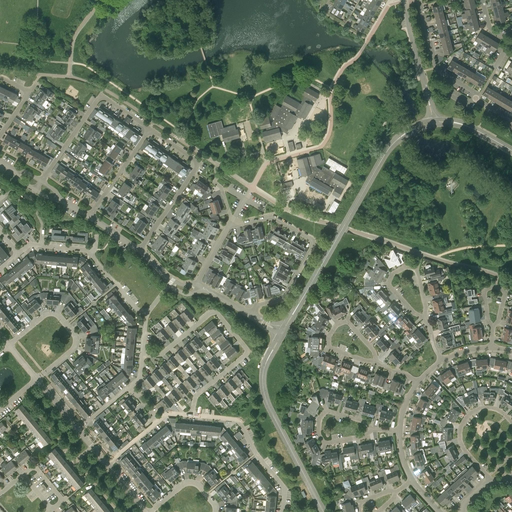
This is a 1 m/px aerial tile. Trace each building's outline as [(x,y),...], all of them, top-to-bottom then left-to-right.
[(346,0),(336,0),(336,1),(353,10),(354,8),(345,3),(346,0)] [(365,5),(375,11),(378,6),(371,2),(367,0),(366,3),(363,2),(362,4),(365,5)] [(353,10),(336,1),(333,6),(340,10),(342,7),(345,9),(348,10),(350,8),(353,10)] [(506,6),(505,3),(491,7),(491,9),(493,9),(493,12),(503,10),(502,7),(506,6)] [(445,9),(443,4),(432,7),(434,12),(442,10),(445,9)] [(365,12),(372,17),(375,11),(365,5),(364,7),(367,9),(365,12)] [(339,13),(340,10),(333,6),(330,11),(336,14),(335,15),(339,18),(341,19),(343,15),(339,13)] [(461,14),(462,16),(476,13),(476,11),(475,11),(474,8),(466,9),(464,10),(465,13),(461,14)] [(359,16),(369,22),(372,17),(365,12),(363,15),(360,14),(359,16)] [(508,16),(508,14),(493,18),(494,20),(495,19),(496,23),(506,20),(505,17),(508,16)] [(359,23),(366,27),(369,22),(359,16),(358,18),(361,19),(359,23)] [(464,25),(464,27),(479,23),(478,21),(477,21),(476,18),(467,21),(468,24),(464,25)] [(363,32),(366,27),(359,23),(357,26),(355,24),(353,28),(356,30),(357,28),(363,32)] [(479,23),(464,27),(461,28),(461,30),(465,29),(469,28),(470,31),(479,29),(478,25),(479,25),(479,23)] [(476,46),(478,47),(485,34),(483,33),(483,34),(480,32),(475,40),(478,42),(476,46)] [(481,44),(484,46),(489,38),(486,36),(487,35),(485,34),(478,47),(479,48),(481,44)] [(485,51),(487,52),(495,39),(493,38),(492,39),(489,38),(484,46),(487,48),(485,51)] [(496,40),(495,39),(487,52),(489,53),(491,50),(494,52),(499,43),(496,42),(496,40)] [(447,68),(452,70),(456,63),(452,60),(447,68)] [(456,73),(461,65),(456,63),(452,70),(456,73)] [(461,76),(466,68),(461,65),(456,73),(461,76)] [(466,79),(470,71),(466,68),(461,76),(466,79)] [(470,81),(475,74),(470,71),(466,79),(470,81)] [(475,74),(470,81),(475,84),(480,76),(475,74)] [(484,79),(480,76),(475,84),(480,87),(484,79)] [(276,104),(270,116),(274,118),(272,122),(270,123),(267,114),(265,115),(265,117),(258,119),(261,128),(261,129),(266,127),(267,131),(262,132),(265,142),(281,137),(279,130),(281,130),(286,133),(289,128),(290,129),(297,116),(301,119),(302,116),(305,118),(312,106),(309,103),(311,99),(315,101),(319,94),(307,87),(303,94),(305,96),(300,104),(299,104),(299,103),(287,96),(282,103),(283,104),(281,107),(276,105),(277,105),(276,104)] [(482,94),(487,97),(492,89),(487,87),(482,94)] [(41,90),(37,95),(46,100),(49,95),(51,97),(54,94),(46,88),(44,92),(41,90)] [(492,89),(487,97),(492,100),(496,92),(492,89)] [(4,97),(2,100),(7,102),(12,92),(7,90),(4,97)] [(17,95),(12,92),(7,102),(12,104),(13,102),(14,101),(18,103),(20,99),(16,97),(17,95)] [(496,92),(492,100),(496,103),(501,95),(496,92)] [(48,102),(46,100),(37,95),(34,99),(40,103),(38,106),(43,109),(48,102)] [(501,95),(496,103),(501,105),(506,98),(501,95)] [(506,98),(501,105),(506,108),(510,100),(506,98)] [(67,111),(65,113),(73,119),(76,114),(71,110),(72,108),(67,104),(64,109),(67,111)] [(29,106),(26,111),(34,117),(36,114),(39,116),(42,111),(37,107),(35,110),(29,106)] [(92,118),(95,115),(100,118),(106,108),(104,106),(102,109),(99,107),(97,111),(94,109),(89,116),(92,118)] [(222,135),(224,142),(240,137),(237,129),(236,130),(234,125),(237,124),(236,121),(244,119),(241,106),(232,108),(233,111),(230,112),(232,118),(229,118),(231,126),(223,128),(221,121),(207,125),(211,138),(219,135),(222,135)] [(107,113),(109,110),(106,108),(100,118),(104,121),(109,114),(107,113)] [(32,119),(34,117),(26,111),(22,116),(28,120),(27,122),(31,126),(35,121),(32,119)] [(70,124),(73,119),(65,113),(61,118),(58,116),(56,118),(62,123),(64,120),(70,124)] [(109,114),(104,121),(109,125),(116,115),(114,113),(112,116),(109,114)] [(116,115),(109,125),(114,128),(119,121),(117,120),(119,117),(116,115)] [(17,117),(14,121),(33,132),(35,129),(17,117)] [(119,121),(114,128),(119,132),(126,122),(124,120),(122,123),(119,121)] [(57,125),(53,130),(62,136),(65,131),(59,127),(61,124),(56,121),(54,123),(57,125)] [(127,126),(129,124),(126,122),(119,132),(124,135),(129,128),(127,126)] [(97,129),(96,131),(90,127),(87,131),(94,137),(98,139),(100,135),(101,135),(103,132),(97,129)] [(129,128),(124,135),(129,139),(136,129),(133,127),(132,130),(129,128)] [(3,141),(8,144),(15,130),(12,129),(11,132),(10,136),(7,134),(3,141)] [(138,130),(136,129),(129,139),(134,142),(133,144),(135,146),(139,140),(137,138),(139,135),(136,133),(138,130)] [(14,138),(18,132),(15,130),(8,144),(13,147),(16,139),(14,138)] [(58,141),(62,136),(53,130),(51,133),(49,131),(46,136),(51,139),(52,137),(58,141)] [(91,141),(94,137),(87,131),(83,136),(91,141),(89,143),(93,146),(94,143),(91,141)] [(23,134),(19,141),(16,139),(13,147),(17,149),(21,142),(24,137),(25,135),(23,134)] [(21,142),(17,149),(22,152),(26,145),(27,143),(24,141),(27,136),(25,135),(24,137),(21,142)] [(26,145),(22,152),(27,154),(31,147),(31,146),(34,142),(32,141),(29,144),(27,143),(26,145)] [(115,146),(113,149),(122,156),(123,153),(122,152),(124,150),(121,148),(123,145),(122,145),(117,141),(114,145),(115,146)] [(144,149),(149,152),(156,142),(153,141),(151,143),(149,142),(146,145),(144,143),(140,149),(142,151),(144,149)] [(79,142),(76,146),(84,152),(87,147),(90,150),(92,147),(87,144),(85,146),(79,142)] [(156,142),(149,152),(154,156),(159,149),(156,147),(158,144),(156,142)] [(36,149),(37,146),(35,145),(34,148),(31,146),(31,147),(27,154),(26,155),(31,158),(35,151),(36,149)] [(81,156),(84,152),(76,146),(73,151),(79,155),(77,157),(82,161),(84,158),(81,156)] [(159,149),(154,156),(159,159),(165,149),(163,147),(161,150),(159,149)] [(109,152),(106,156),(113,160),(114,158),(117,160),(118,158),(120,158),(122,156),(113,149),(110,153),(109,152)] [(165,149),(159,159),(164,162),(168,155),(166,154),(168,151),(165,149)] [(40,163),(44,156),(45,154),(47,151),(45,150),(43,153),(42,155),(40,153),(36,161),(40,163)] [(35,151),(31,158),(36,161),(40,153),(35,151)] [(306,157),(297,160),(301,176),(308,174),(309,176),(308,176),(305,181),(310,184),(309,185),(322,192),(328,196),(333,188),(335,189),(332,194),(339,197),(343,190),(342,189),(343,187),(344,188),(348,180),(334,173),(336,169),(344,174),(347,168),(329,158),(326,163),(331,166),(329,170),(323,166),(323,167),(321,170),(316,167),(316,165),(324,162),(324,160),(321,160),(319,153),(310,156),(310,158),(307,159),(306,157)] [(45,156),(44,156),(40,163),(45,166),(47,163),(49,165),(54,158),(46,154),(45,156)] [(144,159),(137,154),(135,157),(142,162),(144,159)] [(168,155),(164,162),(168,166),(175,156),(173,154),(171,157),(168,155)] [(105,161),(102,165),(112,171),(112,169),(112,167),(113,165),(111,163),(113,160),(106,156),(104,160),(105,161)] [(175,156),(168,166),(173,169),(178,162),(176,160),(178,158),(175,156)] [(178,162),(173,169),(178,173),(185,163),(183,161),(181,164),(178,162)] [(64,168),(66,165),(61,162),(59,164),(57,162),(54,168),(56,169),(55,171),(59,174),(64,168)] [(188,165),(185,163),(178,173),(183,176),(181,179),(181,180),(180,182),(182,184),(189,174),(186,172),(188,169),(186,167),(188,165)] [(136,165),(133,170),(140,175),(144,170),(145,171),(147,168),(141,164),(140,167),(136,165)] [(68,171),(70,168),(66,165),(64,168),(59,174),(64,177),(68,171)] [(110,172),(112,171),(102,165),(100,168),(99,168),(96,171),(102,176),(104,173),(106,175),(108,173),(110,172)] [(73,174),(75,171),(70,168),(68,171),(64,177),(68,180),(73,174)] [(141,181),(138,179),(140,175),(133,170),(129,175),(132,176),(130,179),(131,179),(139,185),(141,182),(140,182),(141,181)] [(73,183),(79,174),(75,171),(73,174),(68,180),(73,183)] [(79,174),(73,183),(77,186),(83,177),(79,174)] [(83,177),(77,186),(76,187),(81,190),(87,181),(83,178),(83,177)] [(194,192),(196,189),(198,191),(203,184),(199,180),(195,185),(193,184),(189,188),(194,192)] [(92,184),(87,181),(81,190),(85,193),(92,184)] [(163,184),(160,189),(167,194),(171,189),(167,187),(169,185),(164,181),(162,183),(163,184)] [(124,182),(121,187),(128,192),(131,188),(133,189),(135,186),(129,182),(127,185),(124,182)] [(96,188),(90,196),(94,200),(99,193),(101,195),(108,186),(104,183),(100,189),(101,190),(100,191),(96,188)] [(92,184),(85,193),(90,196),(96,188),(91,185),(92,184)] [(207,185),(206,185),(203,184),(198,191),(203,195),(201,197),(204,198),(203,199),(204,200),(211,194),(209,192),(211,190),(207,185)] [(125,197),(128,192),(121,187),(117,192),(124,196),(122,199),(128,203),(129,200),(125,197)] [(164,199),(167,194),(160,189),(157,194),(155,193),(153,195),(159,199),(161,197),(164,199)] [(151,202),(148,206),(155,211),(159,207),(158,206),(160,204),(157,202),(158,200),(153,196),(150,200),(150,201),(151,202)] [(112,200),(109,204),(116,209),(119,205),(121,206),(123,203),(117,199),(115,202),(112,200)] [(209,203),(211,208),(219,205),(218,200),(212,202),(211,199),(204,201),(205,204),(209,203)] [(333,214),(339,204),(334,201),(328,211),(333,214)] [(4,205),(2,207),(14,222),(18,219),(13,212),(17,209),(11,202),(6,207),(4,205)] [(183,202),(179,208),(188,214),(191,209),(196,213),(198,213),(197,208),(190,203),(188,206),(183,202)] [(115,212),(116,209),(109,204),(106,209),(112,213),(111,216),(114,218),(117,213),(115,212)] [(221,211),(219,205),(211,208),(213,214),(210,215),(211,217),(211,218),(219,219),(217,214),(219,214),(219,213),(219,212),(221,211)] [(152,216),(155,211),(148,206),(145,211),(142,209),(140,211),(148,217),(150,214),(152,216)] [(10,225),(14,222),(2,207),(0,208),(0,209),(1,211),(0,211),(0,220),(1,222),(5,219),(10,225)] [(184,219),(188,214),(179,208),(176,213),(184,219)] [(136,223),(143,229),(148,221),(140,215),(138,218),(137,217),(134,221),(136,223)] [(206,221),(208,223),(209,223),(206,229),(215,234),(218,228),(214,226),(216,222),(217,220),(211,219),(207,218),(206,221)] [(18,219),(14,222),(27,237),(29,235),(28,233),(33,229),(27,222),(23,225),(18,219)] [(171,219),(168,224),(176,230),(180,225),(171,219)] [(24,239),(27,237),(14,222),(10,225),(16,231),(12,234),(17,241),(23,237),(24,239)] [(133,228),(140,233),(143,229),(136,223),(134,227),(132,225),(129,229),(131,231),(133,228)] [(173,235),(176,230),(168,224),(164,229),(168,232),(167,235),(174,240),(176,237),(173,235)] [(255,230),(250,231),(253,241),(264,239),(261,226),(255,228),(255,230)] [(49,236),(49,239),(68,241),(69,236),(61,235),(61,230),(52,229),(52,236),(49,236)] [(212,239),(215,234),(206,229),(203,234),(212,239)] [(241,244),(249,242),(253,241),(250,231),(250,229),(243,230),(244,234),(241,234),(242,236),(237,237),(237,239),(237,242),(241,244)] [(270,238),(276,242),(281,234),(279,233),(279,232),(279,231),(279,230),(278,230),(277,230),(277,231),(275,230),(272,234),(270,232),(266,238),(269,240),(270,238)] [(77,237),(69,236),(68,241),(88,243),(88,239),(85,239),(86,233),(77,232),(77,237)] [(162,233),(156,241),(165,246),(168,241),(172,244),(174,241),(162,233)] [(282,247),(284,248),(288,243),(285,241),(287,237),(285,236),(286,235),(286,234),(285,234),(285,233),(284,233),(284,234),(283,234),(283,235),(281,234),(276,242),(282,245),(282,247)] [(198,240),(195,245),(204,250),(207,245),(198,240)] [(291,252),(294,253),(299,244),(297,243),(297,242),(297,241),(297,240),(296,240),(295,240),(295,241),(295,242),(293,240),(290,244),(288,243),(284,248),(285,248),(284,250),(286,251),(288,250),(289,253),(291,252)] [(161,251),(165,246),(156,241),(153,246),(161,251)] [(229,250),(228,252),(234,256),(237,250),(236,248),(237,247),(228,241),(225,247),(229,249),(229,250)] [(299,244),(294,253),(293,254),(295,254),(295,255),(295,256),(295,257),(296,257),(301,261),(306,253),(303,251),(305,248),(303,246),(304,245),(304,244),(303,244),(302,244),(301,244),(301,245),(299,244)] [(200,256),(204,250),(195,245),(191,251),(200,256)] [(229,264),(234,256),(228,252),(223,250),(220,255),(224,257),(224,259),(223,261),(229,264)] [(390,260),(384,258),(389,268),(398,263),(398,265),(403,262),(401,258),(402,254),(398,253),(398,252),(395,254),(393,250),(390,260)] [(8,255),(4,251),(0,254),(0,260),(0,261),(0,263),(1,265),(9,258),(7,256),(8,255)] [(36,262),(41,263),(42,254),(37,253),(37,254),(35,254),(34,252),(31,253),(33,259),(37,258),(36,262)] [(27,256),(23,260),(30,269),(34,266),(32,264),(33,263),(30,260),(33,259),(31,253),(29,254),(29,256),(28,257),(27,256)] [(74,257),(73,257),(72,266),(77,266),(78,262),(81,263),(84,258),(81,256),(80,258),(78,258),(78,257),(76,257),(76,256),(74,256),(74,257)] [(188,257),(185,263),(194,268),(197,262),(188,257)] [(80,268),(83,272),(91,266),(87,262),(86,263),(85,261),(86,259),(84,258),(81,263),(79,266),(81,267),(80,268)] [(386,272),(379,268),(380,266),(382,264),(378,259),(376,261),(378,263),(377,266),(375,265),(372,270),(376,273),(383,277),(386,272)] [(27,272),(30,269),(23,260),(20,264),(25,270),(27,272)] [(279,269),(278,271),(287,276),(290,271),(287,269),(286,268),(288,265),(280,261),(279,263),(279,265),(278,267),(279,269)] [(191,273),(194,268),(185,263),(182,268),(178,266),(176,269),(183,273),(185,270),(191,273)] [(25,270),(20,264),(16,267),(21,273),(25,270)] [(91,266),(83,272),(87,276),(93,271),(90,267),(91,266)] [(21,273),(16,267),(12,270),(17,276),(19,278),(22,275),(21,273)] [(434,271),(433,267),(424,270),(425,273),(424,273),(425,274),(426,276),(435,274),(436,277),(440,276),(439,270),(434,271)] [(206,281),(212,284),(217,275),(215,274),(215,271),(209,268),(206,275),(208,276),(208,277),(206,281)] [(380,282),(383,277),(376,273),(372,270),(370,269),(368,274),(368,275),(371,277),(369,279),(365,279),(364,286),(370,286),(372,280),(373,278),(380,282)] [(7,273),(13,280),(17,276),(12,270),(8,273),(7,273)] [(88,282),(90,280),(96,275),(93,271),(87,276),(84,278),(88,282)] [(284,282),(287,276),(278,271),(277,272),(275,273),(272,279),(278,282),(279,280),(281,280),(284,282)] [(9,283),(13,280),(7,273),(3,276),(4,277),(3,278),(2,277),(0,278),(0,279),(0,278),(0,279),(4,284),(7,281),(9,283)] [(93,284),(100,279),(96,275),(90,280),(93,284)] [(218,275),(217,275),(212,284),(217,287),(219,283),(220,283),(223,284),(226,278),(221,275),(218,275)] [(428,280),(428,283),(427,283),(429,289),(439,286),(438,283),(441,282),(440,280),(444,279),(443,276),(428,280)] [(230,294),(231,292),(234,294),(239,285),(233,282),(227,278),(224,285),(226,286),(226,287),(224,291),(230,294)] [(100,279),(93,284),(91,285),(95,289),(96,288),(104,282),(103,282),(102,282),(100,279)] [(264,285),(264,284),(262,284),(262,288),(265,288),(267,296),(273,295),(273,293),(274,292),(275,294),(280,292),(279,289),(281,285),(273,281),(272,282),(267,283),(266,285),(264,285)] [(104,282),(96,288),(100,292),(102,295),(105,292),(105,291),(106,290),(107,291),(109,289),(108,287),(107,287),(106,287),(107,286),(104,282)] [(264,294),(262,288),(260,288),(260,286),(258,287),(256,286),(253,286),(252,286),(252,284),(249,285),(249,287),(249,289),(251,294),(251,296),(256,295),(256,298),(262,297),(262,294),(264,294)] [(247,289),(239,285),(234,294),(236,295),(235,297),(241,300),(242,299),(245,300),(245,299),(247,300),(248,298),(251,297),(251,294),(249,289),(247,289)] [(441,290),(439,290),(439,286),(429,289),(430,295),(433,294),(434,297),(448,293),(447,290),(442,292),(441,290)] [(471,288),(464,289),(464,292),(465,292),(466,295),(467,295),(468,304),(477,303),(477,299),(471,300),(471,296),(475,295),(474,289),(471,289),(471,288)] [(378,299),(385,293),(382,289),(376,294),(374,291),(370,295),(376,301),(378,299)] [(109,298),(106,300),(109,304),(117,298),(112,291),(107,295),(109,298)] [(47,303),(53,304),(53,294),(48,294),(48,293),(43,292),(40,293),(42,299),(45,298),(44,297),(47,297),(47,303)] [(58,304),(59,298),(62,298),(61,299),(64,301),(67,296),(64,294),(64,292),(59,292),(59,295),(53,294),(53,304),(58,304)] [(28,299),(30,302),(36,309),(41,305),(36,300),(39,298),(39,300),(42,299),(40,293),(32,296),(28,299)] [(381,308),(386,304),(389,302),(387,299),(389,297),(385,293),(378,299),(382,303),(379,306),(381,308)] [(434,297),(435,300),(432,301),(433,306),(443,304),(448,303),(446,297),(449,296),(448,293),(434,297)] [(64,307),(68,312),(75,306),(77,304),(75,301),(75,300),(72,297),(67,301),(69,303),(64,307)] [(116,299),(117,298),(109,304),(110,304),(112,306),(110,307),(112,309),(113,308),(120,303),(116,299)] [(340,306),(336,307),(340,316),(341,315),(342,316),(344,315),(345,314),(346,313),(343,307),(346,306),(346,305),(349,304),(346,298),(344,299),(343,300),(338,303),(340,306)] [(323,310),(318,304),(318,303),(316,300),(313,302),(316,306),(322,313),(324,310),(323,310)] [(31,313),(36,309),(30,302),(27,304),(25,302),(21,305),(25,310),(27,308),(31,313)] [(184,311),(179,315),(185,323),(188,321),(194,317),(182,302),(179,305),(184,311)] [(394,302),(392,304),(389,302),(386,304),(380,309),(383,312),(386,310),(387,312),(389,310),(390,313),(397,306),(394,302)] [(120,303),(113,308),(117,312),(123,307),(120,303)] [(451,308),(445,310),(443,304),(433,306),(435,312),(438,312),(438,315),(451,311),(452,311),(451,308)] [(339,316),(340,316),(336,307),(333,309),(332,305),(326,308),(329,316),(330,316),(330,318),(334,316),(335,318),(336,318),(339,317),(339,316)] [(352,316),(356,320),(363,314),(361,312),(361,311),(360,309),(361,308),(359,305),(358,307),(357,306),(352,311),(354,314),(352,316)] [(77,309),(75,306),(68,312),(72,317),(77,312),(79,315),(84,311),(81,307),(80,307),(77,309)] [(394,321),(399,317),(397,314),(401,310),(397,306),(390,313),(394,316),(391,318),(394,321)] [(123,307),(117,312),(120,316),(126,311),(123,307)] [(463,311),(468,310),(469,316),(479,314),(478,308),(473,309),(471,307),(463,308),(463,311)] [(6,308),(0,312),(0,314),(3,318),(11,311),(10,309),(8,311),(6,308)] [(176,318),(171,322),(177,329),(180,327),(180,328),(186,323),(185,323),(179,315),(174,309),(171,311),(176,318)] [(11,311),(3,318),(7,323),(13,318),(11,315),(13,313),(11,311)] [(126,311),(120,316),(123,320),(130,314),(130,315),(126,311)] [(447,322),(449,321),(448,315),(452,314),(451,311),(438,315),(439,318),(437,319),(438,324),(447,322)] [(85,312),(80,316),(82,319),(77,323),(81,327),(87,322),(91,319),(85,312)] [(318,316),(319,317),(317,320),(325,326),(329,321),(321,315),(321,314),(319,312),(317,315),(318,316)] [(28,323),(32,320),(27,314),(25,316),(23,317),(28,323)] [(134,318),(130,314),(123,320),(127,324),(129,325),(135,323),(132,319),(134,318)] [(365,316),(363,314),(356,320),(359,324),(363,320),(366,323),(372,317),(370,315),(365,316)] [(465,325),(468,325),(475,324),(475,321),(480,320),(479,314),(469,316),(470,320),(468,322),(465,322),(465,325)] [(168,324),(163,328),(170,336),(172,334),(178,330),(177,329),(171,322),(166,315),(163,318),(168,324)] [(401,319),(399,317),(394,321),(400,328),(402,326),(409,320),(405,316),(401,319)] [(364,329),(368,333),(374,327),(377,325),(374,323),(373,321),(374,320),(372,317),(366,323),(365,324),(366,326),(364,329)] [(13,318),(7,323),(11,327),(17,322),(13,318)] [(91,319),(87,322),(81,327),(84,332),(90,328),(91,330),(97,326),(95,324),(91,319)] [(307,330),(312,331),(315,332),(317,329),(318,329),(321,331),(325,326),(317,320),(314,326),(313,325),(312,326),(310,328),(309,327),(307,330)] [(413,324),(409,320),(402,326),(406,330),(404,332),(406,335),(415,326),(413,324)] [(197,336),(197,337),(199,335),(200,336),(206,331),(210,335),(219,329),(218,329),(216,327),(217,327),(212,321),(198,333),(196,331),(194,333),(196,336),(197,336)] [(451,325),(449,321),(447,322),(438,324),(439,330),(448,328),(448,326),(451,325)] [(19,325),(17,322),(11,327),(15,332),(18,330),(19,331),(24,327),(21,323),(19,325)] [(170,336),(163,328),(158,322),(155,324),(160,331),(155,335),(156,336),(161,342),(164,340),(164,341),(170,336)] [(135,327),(135,323),(129,325),(128,327),(127,332),(136,333),(137,328),(135,327)] [(368,333),(372,338),(376,334),(378,336),(388,327),(386,324),(380,330),(379,328),(377,330),(374,327),(368,333)] [(470,334),(472,333),(482,332),(481,327),(475,327),(475,324),(468,325),(470,334)] [(503,333),(511,335),(511,332),(511,326),(511,327),(511,330),(504,328),(503,333)] [(450,330),(451,333),(450,334),(441,336),(442,341),(451,339),(454,338),(452,333),(460,330),(460,328),(450,330)] [(207,344),(213,338),(217,344),(224,337),(223,335),(223,334),(219,329),(210,335),(204,341),(207,344)] [(411,343),(415,339),(422,333),(417,329),(413,333),(411,331),(406,335),(409,340),(411,343)] [(318,333),(315,332),(312,331),(311,337),(308,337),(308,342),(321,343),(322,337),(318,337),(318,333)] [(382,337),(376,343),(380,347),(388,339),(385,335),(387,333),(385,331),(380,335),(382,337)] [(477,339),(483,338),(482,332),(472,333),(473,339),(471,340),(471,343),(477,342),(477,339)] [(418,349),(423,344),(421,342),(426,338),(422,333),(415,339),(417,342),(414,345),(418,349)] [(511,338),(511,335),(503,333),(501,338),(508,340),(507,343),(511,344),(511,338)] [(93,339),(86,338),(86,344),(98,345),(98,342),(99,341),(100,336),(93,336),(93,339)] [(208,351),(204,345),(202,343),(197,337),(197,336),(196,336),(191,341),(191,342),(189,343),(189,344),(195,351),(200,347),(205,353),(208,351)] [(223,351),(231,345),(232,345),(227,339),(226,340),(224,337),(217,344),(221,349),(213,356),(215,358),(217,356),(217,357),(224,352),(223,351)] [(454,338),(451,339),(442,341),(444,347),(451,345),(452,348),(460,346),(460,343),(455,344),(454,338)] [(391,348),(396,344),(394,341),(392,343),(388,339),(380,347),(384,351),(388,347),(391,347),(391,348)] [(310,355),(312,356),(313,358),(318,355),(319,349),(321,349),(321,343),(308,342),(307,347),(310,347),(310,355)] [(401,352),(397,348),(399,346),(400,345),(398,342),(396,344),(391,348),(392,349),(392,352),(388,356),(392,360),(398,354),(401,352)] [(183,347),(184,348),(181,350),(187,358),(188,357),(187,357),(192,353),(198,360),(200,357),(195,351),(189,344),(189,343),(183,347)] [(98,350),(98,349),(98,345),(86,344),(85,350),(92,351),(91,354),(98,354),(98,350)] [(234,347),(233,348),(231,345),(223,351),(224,352),(228,356),(221,362),(224,365),(238,353),(234,347)] [(175,354),(176,355),(173,356),(173,357),(180,364),(185,360),(190,366),(193,364),(188,357),(187,358),(181,350),(181,349),(175,354)] [(215,370),(220,365),(208,351),(205,353),(211,359),(206,363),(206,364),(212,371),(214,369),(215,370)] [(312,362),(317,367),(319,364),(321,367),(322,368),(325,370),(327,366),(330,356),(325,354),(324,357),(321,356),(320,357),(318,355),(313,358),(314,358),(311,359),(312,362)] [(406,355),(402,358),(398,354),(392,360),(396,364),(400,360),(402,360),(404,361),(408,357),(406,355)] [(88,357),(85,359),(82,355),(77,359),(85,369),(97,359),(91,356),(89,358),(88,357)] [(167,360),(168,361),(166,363),(165,363),(172,371),(172,370),(177,366),(182,373),(185,370),(180,364),(173,357),(173,356),(167,360)] [(334,364),(336,359),(330,356),(327,366),(330,367),(329,369),(333,371),(334,371),(337,365),(334,364)] [(207,376),(212,371),(206,364),(206,363),(200,357),(198,360),(203,366),(198,370),(204,378),(204,377),(206,376),(207,376)] [(487,365),(491,365),(491,358),(487,358),(487,359),(481,359),(482,370),(485,370),(486,369),(487,367),(488,367),(487,365)] [(495,359),(491,358),(491,365),(490,370),(498,371),(499,370),(501,360),(495,359)] [(83,372),(83,371),(85,369),(77,359),(73,363),(77,368),(75,370),(79,375),(83,372)] [(476,359),(471,360),(473,366),(476,366),(476,368),(476,371),(482,370),(481,359),(476,360),(476,359)] [(470,368),(473,366),(471,360),(467,361),(468,362),(462,363),(466,373),(471,371),(470,368)] [(505,368),(508,368),(510,362),(506,361),(501,360),(499,370),(500,372),(504,370),(505,370),(505,368)] [(344,371),(347,363),(342,361),(340,367),(337,366),(335,372),(338,373),(338,372),(340,373),(341,370),(344,371)] [(159,367),(160,368),(158,369),(158,370),(164,377),(169,373),(174,379),(177,377),(172,370),(172,371),(165,363),(166,363),(165,362),(159,367)] [(343,373),(349,374),(347,378),(350,379),(352,373),(349,372),(352,365),(347,363),(344,371),(343,373)] [(457,365),(453,366),(456,372),(458,377),(458,376),(461,374),(463,375),(466,374),(466,373),(462,363),(457,365)] [(131,370),(133,370),(133,364),(124,364),(124,369),(124,371),(130,374),(131,370)] [(199,383),(204,378),(204,377),(204,378),(198,370),(193,364),(190,366),(195,372),(190,376),(190,377),(196,384),(198,382),(199,383)] [(453,374),(456,372),(453,366),(449,369),(450,369),(445,372),(450,379),(454,376),(453,374)] [(355,379),(355,377),(360,379),(364,369),(359,367),(357,372),(355,373),(354,372),(352,378),(355,379)] [(54,373),(51,376),(55,380),(61,375),(59,373),(61,371),(58,368),(53,372),(54,373)] [(152,374),(150,376),(156,384),(156,383),(161,379),(166,386),(169,383),(164,377),(158,370),(158,369),(157,369),(152,373),(152,374)] [(364,369),(360,379),(360,380),(365,382),(365,383),(367,384),(370,378),(371,375),(368,374),(369,371),(364,369)] [(191,389),(197,384),(196,384),(190,377),(190,376),(185,370),(182,373),(187,379),(182,383),(188,391),(188,390),(191,389)] [(128,378),(127,377),(130,374),(124,371),(123,372),(122,371),(118,375),(124,382),(128,378)] [(234,377),(232,379),(231,379),(238,386),(239,388),(244,384),(248,388),(249,389),(252,387),(251,386),(246,381),(249,379),(244,373),(241,375),(239,372),(233,376),(234,377)] [(445,372),(440,375),(436,377),(441,383),(444,381),(446,384),(451,381),(450,379),(445,372)] [(372,384),(372,382),(378,384),(381,375),(376,373),(374,379),(371,378),(368,383),(372,384)] [(59,385),(65,380),(61,375),(55,380),(59,385)] [(124,382),(118,375),(114,378),(119,384),(123,381),(124,382)] [(144,393),(153,386),(158,392),(161,390),(156,383),(156,384),(150,376),(149,375),(144,380),(144,381),(138,386),(144,393)] [(385,383),(387,377),(381,375),(378,384),(383,386),(382,388),(385,389),(387,384),(385,383)] [(183,396),(189,391),(188,390),(188,391),(182,383),(177,377),(174,379),(179,385),(174,389),(174,390),(180,397),(183,395),(183,396)] [(67,378),(65,380),(59,385),(63,390),(71,383),(73,381),(71,379),(69,381),(67,378)] [(119,384),(114,378),(110,381),(115,388),(119,384)] [(226,383),(224,385),(230,393),(232,391),(235,389),(240,395),(243,392),(239,388),(238,386),(231,379),(232,379),(231,378),(225,383),(226,383)] [(392,379),(390,385),(387,384),(385,389),(388,390),(389,388),(395,390),(398,382),(392,379)] [(432,382),(432,383),(428,387),(437,394),(441,390),(437,387),(439,385),(434,379),(432,382)] [(115,388),(110,381),(106,385),(111,391),(115,388)] [(107,394),(111,391),(106,385),(104,382),(100,386),(108,395),(107,394)] [(403,384),(398,382),(395,390),(394,393),(402,396),(404,390),(401,389),(403,384)] [(72,385),(71,383),(63,390),(66,394),(73,389),(74,388),(72,385)] [(175,402),(181,397),(180,397),(174,390),(174,389),(169,383),(166,386),(171,392),(166,396),(172,404),(173,403),(175,402)] [(218,390),(216,392),(222,399),(224,397),(227,395),(232,401),(235,399),(230,393),(224,385),(223,385),(218,389),(218,390)] [(97,396),(101,400),(108,395),(100,386),(96,389),(100,394),(97,396)] [(484,392),(483,400),(489,400),(489,391),(487,391),(487,388),(486,387),(483,386),(477,388),(479,394),(481,393),(481,392),(484,392)] [(424,392),(424,391),(421,394),(427,398),(429,396),(430,397),(429,397),(433,401),(434,401),(436,399),(436,398),(435,397),(437,394),(428,387),(424,392)] [(319,390),(320,393),(322,397),(326,396),(328,396),(327,401),(333,402),(336,393),(329,391),(329,394),(327,394),(325,388),(319,390)] [(73,389),(66,394),(70,399),(78,392),(77,390),(75,392),(73,389)] [(475,393),(475,389),(466,393),(468,396),(472,404),(477,401),(473,394),(475,393)] [(505,396),(501,402),(505,405),(511,395),(509,394),(508,395),(504,392),(504,390),(501,389),(500,394),(502,395),(503,395),(505,396)] [(78,392),(70,399),(74,403),(80,398),(80,399),(83,396),(80,394),(82,392),(81,390),(78,392)] [(167,409),(173,404),(173,403),(172,404),(166,396),(161,390),(158,392),(163,398),(158,403),(161,406),(157,409),(161,413),(167,408),(167,409)] [(227,405),(222,399),(216,392),(215,391),(210,396),(208,398),(214,406),(219,402),(224,408),(227,405)] [(318,399),(322,397),(320,393),(316,394),(316,395),(312,397),(313,400),(310,405),(317,410),(316,409),(319,404),(318,399)] [(342,395),(336,393),(333,402),(339,404),(342,395)] [(348,395),(345,395),(345,394),(345,395),(343,402),(345,403),(344,408),(350,410),(352,401),(346,399),(348,395)] [(420,398),(418,404),(425,407),(428,408),(431,401),(427,398),(421,394),(420,398)] [(464,395),(462,396),(467,406),(472,404),(468,396),(465,397),(464,395)] [(80,398),(74,403),(78,408),(86,401),(84,400),(82,401),(80,399),(80,398)] [(120,405),(122,404),(125,408),(132,402),(129,398),(125,401),(123,399),(118,403),(120,405)] [(359,398),(358,402),(352,401),(350,410),(356,411),(356,409),(359,410),(359,411),(362,399),(359,398)] [(361,412),(361,413),(367,415),(370,406),(364,404),(365,400),(362,399),(359,411),(361,412)] [(86,401),(78,408),(82,413),(88,408),(86,405),(88,403),(86,401)] [(451,407),(452,408),(449,412),(457,417),(460,413),(457,411),(460,408),(453,401),(451,403),(453,404),(451,405),(451,407)] [(132,410),(136,407),(132,402),(125,408),(129,413),(127,414),(129,416),(134,412),(132,410)] [(377,403),(376,407),(370,406),(367,415),(373,416),(374,413),(377,413),(379,404),(377,403)] [(14,411),(18,415),(27,408),(25,406),(24,407),(22,404),(14,411)] [(381,409),(382,405),(379,404),(377,413),(379,414),(378,418),(384,420),(387,410),(381,409)] [(415,409),(413,412),(420,414),(421,412),(422,412),(422,413),(425,415),(427,411),(424,410),(425,407),(418,404),(415,409)] [(304,413),(303,415),(306,415),(309,416),(310,414),(314,415),(317,410),(310,405),(307,408),(301,405),(299,412),(304,413)] [(394,406),(392,412),(387,410),(384,420),(390,421),(391,418),(394,418),(395,415),(397,409),(397,408),(394,406)] [(27,408),(18,415),(22,420),(29,413),(27,411),(28,410),(27,408)] [(90,410),(88,408),(82,413),(86,417),(91,413),(92,414),(95,412),(92,409),(90,410)] [(140,411),(136,415),(134,412),(129,416),(131,419),(133,417),(136,422),(144,416),(140,411)] [(106,414),(103,412),(95,418),(97,421),(93,424),(97,429),(103,423),(102,421),(104,419),(103,417),(106,414)] [(410,418),(412,418),(412,422),(420,423),(424,424),(424,421),(425,421),(426,418),(425,417),(420,417),(419,417),(420,414),(413,412),(412,415),(410,415),(410,418)] [(454,422),(457,417),(449,412),(446,417),(454,422)] [(29,413),(22,420),(25,424),(34,417),(32,415),(31,416),(29,413)] [(306,415),(303,415),(298,413),(297,417),(301,418),(300,426),(312,427),(312,421),(305,420),(306,418),(305,418),(306,415)] [(0,428),(3,432),(12,424),(5,416),(0,420),(0,428)] [(142,425),(147,420),(144,416),(136,422),(140,426),(137,429),(139,431),(144,427),(142,425)] [(34,417),(25,424),(29,428),(37,422),(34,420),(35,419),(34,417)] [(37,422),(29,428),(33,433),(41,426),(40,424),(39,425),(37,422)] [(166,425),(162,429),(167,435),(171,432),(173,430),(172,427),(170,422),(166,425)] [(180,431),(181,423),(170,422),(172,427),(173,430),(175,431),(180,431)] [(423,427),(419,426),(420,423),(412,422),(411,428),(410,428),(409,432),(417,432),(417,429),(418,429),(418,430),(422,431),(423,427)] [(103,423),(97,429),(100,433),(107,427),(103,423)] [(41,426),(33,433),(36,437),(44,431),(42,428),(43,428),(41,426)] [(212,426),(212,434),(219,435),(221,431),(221,428),(218,427),(218,426),(212,426)] [(312,433),(312,427),(300,426),(300,428),(302,434),(297,435),(297,436),(296,436),(296,439),(303,438),(306,437),(305,432),(312,433)] [(104,437),(111,432),(107,427),(100,433),(104,437)] [(223,427),(221,431),(219,435),(220,436),(224,441),(230,435),(226,431),(223,427)] [(167,435),(162,429),(158,432),(163,439),(167,435)] [(44,431),(36,437),(40,442),(48,434),(47,433),(46,433),(44,431)] [(236,440),(242,436),(238,431),(232,435),(236,440)] [(107,442),(114,436),(111,432),(104,437),(107,442)] [(163,439),(158,432),(154,436),(159,442),(161,444),(165,441),(163,439)] [(418,435),(417,435),(417,432),(409,432),(410,436),(411,441),(422,441),(423,440),(423,437),(423,434),(423,433),(418,434),(418,435)] [(50,436),(48,434),(40,442),(44,446),(51,440),(49,437),(50,436)] [(227,445),(233,440),(230,435),(224,441),(221,442),(223,445),(225,445),(226,445),(227,444),(227,445)] [(111,446),(118,440),(114,436),(107,442),(111,446)] [(150,439),(155,445),(159,442),(154,436),(150,439)] [(305,443),(307,448),(316,444),(313,438),(305,443)] [(146,442),(145,442),(151,449),(155,445),(150,439),(146,442)] [(121,445),(118,440),(111,446),(115,450),(121,445)] [(230,449),(237,444),(233,440),(227,445),(230,449)] [(389,440),(383,441),(385,451),(391,450),(394,449),(393,443),(390,444),(389,440)] [(379,452),(385,451),(383,441),(378,442),(378,446),(375,447),(376,452),(379,452)] [(411,447),(411,451),(418,450),(418,447),(422,447),(422,441),(411,441),(411,447)] [(153,451),(151,449),(145,442),(141,445),(142,446),(139,448),(143,452),(145,450),(149,455),(153,451)] [(371,443),(366,444),(367,452),(367,455),(373,454),(373,456),(376,456),(375,450),(372,450),(371,443)] [(237,444),(230,449),(228,451),(231,455),(234,453),(240,448),(237,444)] [(316,451),(319,449),(316,444),(307,448),(313,459),(310,464),(314,466),(318,457),(315,455),(316,451)] [(363,458),(362,453),(367,452),(366,444),(360,445),(361,452),(358,453),(360,459),(363,458)] [(348,447),(349,455),(350,459),(355,458),(356,459),(359,459),(358,453),(355,453),(353,446),(348,447)] [(445,450),(447,455),(455,451),(453,446),(445,450)] [(27,447),(20,453),(26,460),(28,458),(29,458),(30,458),(34,455),(27,447)] [(345,461),(344,456),(349,455),(348,447),(342,448),(344,455),(341,456),(342,462),(345,461)] [(47,454),(51,459),(59,452),(58,450),(57,451),(55,448),(47,454)] [(240,448),(234,453),(231,455),(235,459),(237,457),(244,452),(244,451),(243,452),(240,448)] [(126,456),(121,460),(124,465),(134,457),(130,453),(131,452),(129,449),(124,453),(126,456)] [(412,455),(413,455),(415,460),(422,458),(421,454),(424,453),(423,449),(418,450),(411,451),(412,455)] [(320,462),(332,460),(331,453),(330,451),(324,452),(324,454),(320,455),(316,464),(319,465),(320,462)] [(455,451),(447,455),(450,460),(448,460),(450,463),(448,465),(450,467),(457,460),(456,457),(458,456),(455,451)] [(59,452),(51,459),(54,463),(62,457),(60,454),(61,454),(59,452)] [(242,460),(247,456),(244,452),(237,457),(240,461),(239,462),(241,465),(244,462),(242,460)] [(332,460),(333,465),(339,464),(340,471),(343,471),(340,454),(337,454),(337,452),(331,453),(332,460)] [(20,453),(13,458),(20,466),(24,463),(24,461),(26,460),(20,453)] [(62,457),(54,463),(58,468),(67,461),(65,459),(64,460),(62,457)] [(134,457),(124,465),(128,469),(137,461),(134,457)] [(417,466),(416,466),(418,470),(424,467),(423,464),(427,462),(425,457),(422,458),(415,460),(417,466)] [(16,470),(20,466),(13,458),(7,464),(12,471),(14,469),(16,469),(16,470)] [(244,469),(246,468),(249,472),(256,466),(252,462),(250,460),(242,466),(244,469)] [(67,461),(58,468),(62,472),(69,466),(67,463),(68,462),(67,461)] [(137,461),(128,469),(132,473),(138,468),(141,466),(137,461)] [(187,467),(186,472),(192,473),(193,463),(187,462),(188,461),(183,461),(180,461),(181,468),(184,467),(187,467)] [(172,466),(173,467),(169,470),(175,478),(180,474),(177,470),(179,469),(176,462),(172,466)] [(199,462),(198,464),(193,463),(192,473),(198,473),(198,468),(201,469),(203,470),(206,464),(204,463),(199,462)] [(7,464),(0,470),(7,478),(10,474),(10,472),(12,471),(7,464)] [(213,470),(209,466),(206,464),(203,470),(206,471),(208,473),(204,476),(207,481),(215,475),(212,470),(213,470)] [(392,468),(394,471),(391,472),(394,481),(399,479),(396,471),(400,470),(397,464),(394,466),(394,467),(392,468)] [(420,473),(424,478),(430,473),(428,470),(431,468),(429,465),(425,468),(424,467),(418,470),(420,473)] [(69,466),(62,472),(65,476),(74,469),(72,467),(71,468),(69,466)] [(252,476),(259,470),(256,466),(249,472),(252,476)] [(472,466),(468,470),(476,479),(478,477),(476,474),(478,472),(475,466),(473,467),(472,466)] [(141,468),(140,469),(138,468),(132,473),(135,478),(142,472),(144,471),(141,468)] [(172,482),(171,482),(175,478),(169,470),(167,468),(161,474),(169,484),(172,482)] [(476,479),(468,470),(466,468),(461,472),(462,472),(469,481),(471,479),(473,481),(476,479)] [(74,469),(65,476),(69,481),(77,475),(74,472),(75,471),(74,469)] [(390,469),(384,469),(381,471),(383,477),(386,476),(389,483),(394,481),(391,472),(390,469)] [(256,480),(263,474),(259,470),(252,476),(256,480)] [(378,472),(380,477),(374,479),(378,488),(383,485),(380,478),(383,477),(381,471),(378,472)] [(139,482),(146,477),(142,472),(135,478),(139,482)] [(469,481),(462,472),(457,476),(467,487),(469,485),(467,482),(469,481)] [(432,479),(434,478),(430,473),(424,478),(427,483),(429,486),(434,481),(432,479)] [(259,484),(266,479),(263,474),(256,480),(259,484)] [(77,475),(69,481),(73,485),(81,478),(80,476),(79,477),(77,475)] [(219,478),(219,479),(215,475),(207,481),(211,485),(215,482),(217,484),(221,481),(219,478)] [(235,484),(238,481),(234,476),(233,476),(232,476),(231,476),(229,477),(235,484)] [(464,489),(467,487),(457,476),(453,480),(454,482),(460,489),(462,487),(464,489)] [(146,477),(139,482),(142,487),(149,481),(146,477)] [(364,478),(366,484),(369,483),(372,490),(378,488),(374,479),(369,481),(367,477),(364,478)] [(83,480),(81,478),(73,485),(76,490),(84,483),(82,481),(83,480)] [(367,485),(366,484),(364,478),(361,479),(362,482),(356,485),(361,495),(364,493),(363,492),(366,491),(364,486),(367,485)] [(263,488),(270,483),(266,479),(259,484),(263,488)] [(149,481),(142,487),(146,491),(153,485),(149,481)] [(346,487),(349,489),(346,494),(351,497),(351,498),(357,495),(358,496),(361,495),(356,485),(350,487),(348,481),(343,483),(345,487),(346,487)] [(220,489),(216,492),(220,496),(228,490),(224,485),(225,485),(223,482),(218,486),(220,489)] [(460,489),(454,482),(450,486),(458,495),(460,493),(458,491),(460,489)] [(267,494),(271,492),(270,491),(270,490),(273,487),(270,483),(263,488),(267,494)] [(444,488),(445,490),(451,497),(453,495),(455,497),(458,495),(450,486),(448,484),(444,488)] [(150,495),(156,490),(153,485),(146,491),(150,495)] [(162,497),(158,492),(161,490),(159,487),(156,490),(150,495),(153,500),(158,496),(160,499),(162,497)] [(230,500),(231,502),(236,500),(239,499),(236,495),(236,494),(231,487),(228,490),(220,496),(224,501),(227,498),(229,500),(229,499),(230,500)] [(84,495),(88,499),(96,492),(95,490),(94,491),(91,489),(84,495)] [(451,497),(445,490),(441,494),(449,503),(451,501),(449,499),(451,497)] [(96,492),(88,499),(91,504),(99,497),(97,495),(98,494),(96,492)] [(271,494),(271,492),(267,494),(266,500),(275,501),(276,496),(271,495),(271,494)] [(345,500),(340,501),(343,510),(353,507),(352,504),(350,498),(351,497),(346,494),(344,497),(345,500)] [(410,494),(405,498),(411,505),(414,507),(418,503),(419,505),(422,503),(417,498),(415,500),(410,494)] [(447,505),(449,503),(441,494),(436,498),(442,505),(445,503),(447,505)] [(99,497),(91,504),(95,508),(103,501),(102,499),(101,500),(99,497)] [(411,511),(408,508),(411,505),(405,498),(401,502),(407,507),(404,509),(406,511),(411,511)] [(236,500),(231,502),(230,502),(231,505),(231,507),(226,507),(225,511),(235,511),(236,508),(237,508),(237,503),(236,500)] [(103,501),(95,508),(98,511),(106,506),(104,504),(105,503),(103,501)] [(69,508),(67,510),(68,511),(78,511),(80,511),(73,503),(69,506),(69,508)]
